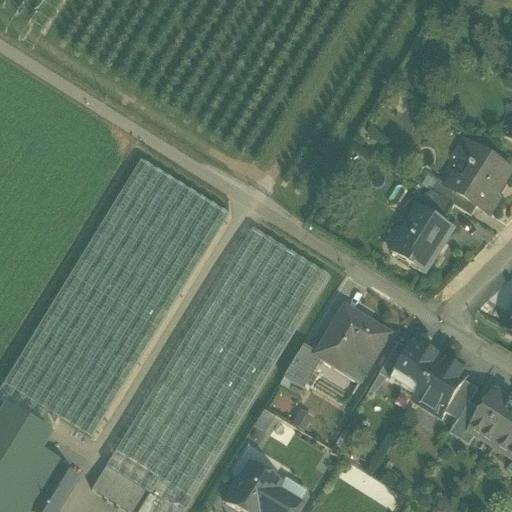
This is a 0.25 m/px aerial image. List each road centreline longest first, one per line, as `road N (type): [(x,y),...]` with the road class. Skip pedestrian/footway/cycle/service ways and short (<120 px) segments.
road 1 (track): [(350,266),(0,49)]
road 2 (track): [(248,204),(81,475),(68,511)]
